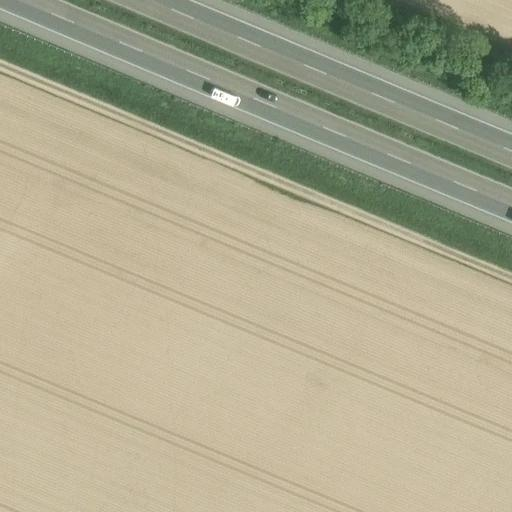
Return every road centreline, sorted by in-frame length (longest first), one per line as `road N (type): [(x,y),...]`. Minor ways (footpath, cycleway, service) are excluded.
road 1 (track): [(511,276),(0,64)]
road 2 (motorway): [(25,0),(511,203)]
road 3 (motorway): [(511,138),(162,0)]
